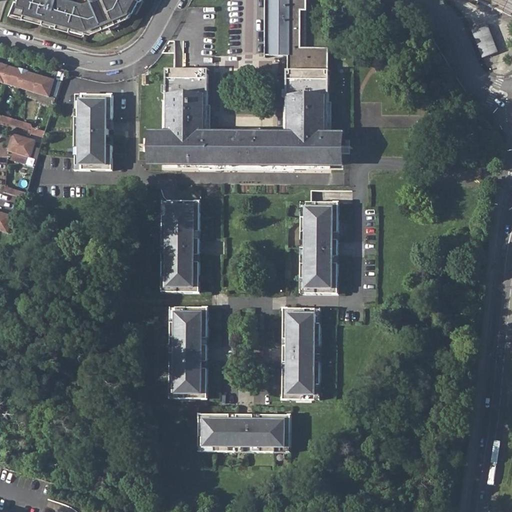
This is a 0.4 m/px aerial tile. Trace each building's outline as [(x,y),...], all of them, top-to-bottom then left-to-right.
[(18,0),(17,0),(13,12),(25,16),(25,18),(44,23),(45,21),(58,25),(58,27),(71,31),(72,29),(86,33),(86,32),(93,33),(130,18),(133,12),(134,12),(141,0),(142,0),(143,0),(97,0),(94,1),(93,0),(92,0),(86,2),(85,0),(19,0),(18,0)] [(208,134),(209,75),(207,75),(207,70),(194,70),(193,88),(184,88),(184,79),(175,79),(175,70),(170,70),(170,75),(168,75),(167,134),(169,134),(169,135),(150,135),(149,147),(160,147),(160,164),(196,164),(196,166),(234,166),(234,164),(262,164),(262,166),(300,166),(300,164),(336,165),(336,149),(346,149),(346,136),(327,136),(327,135),(329,135),(330,76),(327,76),(327,71),(329,71),(329,49),(301,49),(301,10),(307,11),(306,0),(266,0),(266,55),(289,55),(289,71),(291,71),(291,76),(289,76),(289,134),(208,134)] [(499,52),(487,24),(471,31),(483,59),(499,52)] [(0,63),(0,82),(5,83),(10,67),(0,63)] [(10,67),(5,83),(19,88),(24,71),(10,67)] [(175,79),(184,79),(184,70),(180,70),(175,70),(175,79)] [(193,88),(194,70),(184,70),(184,79),(184,88),(193,88)] [(19,88),(26,90),(29,82),(36,84),(39,76),(24,71),(19,88)] [(26,90),(50,97),(55,80),(39,76),(36,84),(29,82),(26,90)] [(50,97),(56,99),(61,82),(55,80),(50,97)] [(35,103),(53,108),(56,99),(50,97),(26,90),(26,97),(36,100),(35,103)] [(108,146),(108,121),(114,121),(114,96),(76,95),(76,109),(76,111),(81,111),(81,118),(76,118),(76,149),(81,149),(81,156),(76,156),(76,157),(76,172),(113,171),(113,146),(108,146)] [(1,122),(9,124),(10,118),(3,116),(1,122)] [(9,124),(15,126),(17,120),(10,118),(9,124)] [(15,126),(23,129),(24,123),(17,120),(15,126)] [(24,123),(23,129),(30,131),(31,127),(32,125),(24,123)] [(44,135),(46,131),(31,127),(30,131),(32,132),(44,135)] [(11,160),(26,165),(29,157),(31,158),(35,147),(37,141),(13,134),(9,151),(14,152),(11,160)] [(31,158),(37,159),(41,149),(35,147),(31,158)] [(7,194),(11,195),(13,189),(5,187),(4,193),(7,194)] [(13,189),(11,195),(25,199),(27,193),(13,189)] [(197,239),(197,232),(201,232),(201,202),(196,202),(169,202),(169,217),(164,217),(164,240),(169,240),(169,255),(164,255),(163,278),(168,278),(168,293),(200,294),(201,263),(196,263),(196,256),(201,256),(201,247),(201,239),(197,239)] [(335,241),(335,234),(339,234),(340,203),(319,203),(312,203),(307,203),(307,218),(302,218),(302,241),(307,241),(307,257),(302,257),(302,279),(307,280),(307,295),(339,295),(339,264),(335,264),(335,257),(339,257),(339,241),(335,241)] [(0,230),(9,233),(14,216),(0,212),(0,230)] [(205,346),(205,339),(209,339),(209,308),(177,308),(177,323),(172,323),(172,346),(177,346),(176,362),(171,362),(171,385),(176,385),(176,400),(198,400),(209,400),(209,370),(204,370),(205,363),(209,363),(209,347),(209,346),(205,346)] [(322,348),(322,325),(317,325),(317,310),(299,310),(285,309),(285,340),(289,340),(289,347),(284,347),(285,363),(289,363),(289,370),(284,370),(284,372),(284,401),(316,401),(317,386),(321,386),(322,363),(317,363),(317,348),(322,348)] [(291,448),(292,416),(261,416),(261,420),(254,420),(254,416),(239,416),(238,416),(238,420),(231,420),(231,415),(200,415),(200,447),(215,448),(215,453),(238,453),(238,448),(254,448),(254,453),(277,453),(277,448),(291,448)]
